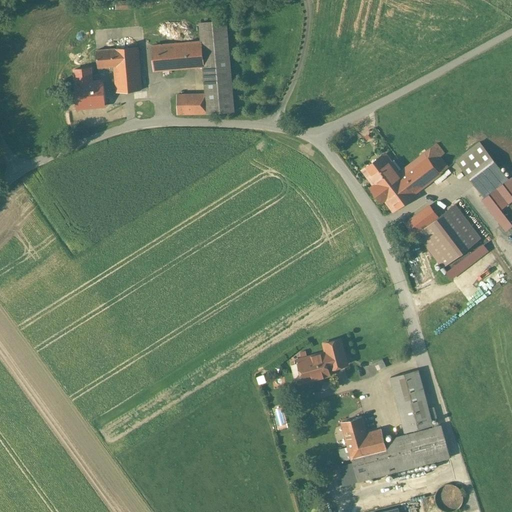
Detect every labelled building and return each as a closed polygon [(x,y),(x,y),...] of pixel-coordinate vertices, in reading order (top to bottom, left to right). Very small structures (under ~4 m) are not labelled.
[(130,0),(116,1),(116,9),(130,8),(130,0)] [(225,21),(200,23),(201,41),(212,40),(214,65),(203,66),(206,94),(207,113),(233,111),(225,21)] [(174,44),(152,45),(154,70),(203,66),(214,65),(212,40),(201,41),(174,44)] [(138,47),(96,50),(97,67),(113,66),(116,92),(141,90),(138,47)] [(102,81),(75,83),(77,108),(104,106),(102,81)] [(191,97),(177,96),(177,113),(192,113),(207,113),(206,94),(191,96),(191,97)] [(479,142),(456,161),(483,197),(507,178),(479,142)] [(444,153),(436,144),(432,147),(440,156),(444,153)] [(440,156),(432,147),(424,153),(440,173),(448,167),(440,156)] [(399,172),(397,173),(413,194),(427,183),(440,173),(424,153),(399,172)] [(385,154),(362,170),(374,186),(394,170),(397,174),(397,173),(399,172),(385,154)] [(374,186),(371,188),(381,201),(384,199),(392,211),(413,195),(413,194),(397,173),(397,174),(394,170),(374,186)] [(438,217),(438,218),(417,233),(442,267),(480,238),(454,204),(438,217)] [(429,206),(406,223),(415,235),(417,233),(438,218),(438,217),(429,206)] [(481,339),(494,331),(484,315),(449,336),(455,345),(476,332),(481,339)] [(340,339),(323,343),(326,352),(330,368),(347,364),(340,339)] [(326,352),(297,360),(303,381),(329,374),(327,368),(330,368),(326,352)] [(418,369),(390,377),(405,431),(432,424),(418,369)] [(365,433),(361,416),(341,421),(348,446),(351,458),(352,459),(386,450),(384,440),(381,428),(380,429),(381,429),(365,433)] [(386,450),(352,459),(358,481),(449,457),(440,424),(433,426),(433,427),(384,440),(386,450)] [(348,446),(338,449),(342,461),(351,458),(348,446)] [(448,483),(446,484),(443,484),(441,485),(440,486),(438,488),(437,490),(435,493),(435,494),(435,496),(435,498),(435,500),(435,501),(436,502),(436,504),(437,505),(438,507),(439,508),(440,509),(442,510),(444,511),(447,511),(449,511),(452,511),(454,511),(455,510),(457,509),(458,508),(460,507),(461,505),(462,503),(462,501),(463,500),(463,497),(463,495),(462,494),(462,492),(461,491),(460,490),(459,488),(457,486),(455,485),(453,484),(451,483),(448,483)]
